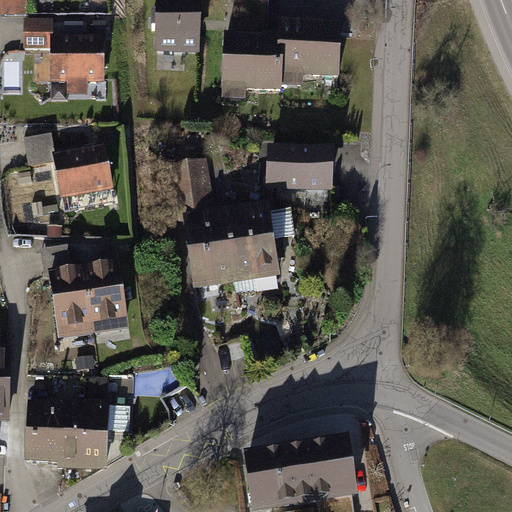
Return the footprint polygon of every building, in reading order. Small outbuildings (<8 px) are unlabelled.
[(24,0),(0,0),(0,15),(24,16),(24,0)] [(196,0),(153,0),(152,57),(195,58),(196,0)] [(54,87),(70,87),(71,101),(90,101),(90,86),(106,86),(106,46),(51,46),(51,26),(25,26),(25,55),(54,55),(54,87)] [(221,37),(219,95),(277,97),(278,80),(336,83),(338,29),(277,26),(276,40),(221,37)] [(55,169),(62,203),(117,193),(108,147),(55,157),(51,134),(25,139),(31,173),(55,169)] [(329,152),(261,149),(259,195),(327,198),(329,152)] [(207,165),(171,170),(179,225),(215,219),(207,165)] [(179,225),(193,303),(280,288),(266,210),(215,219),(179,225)] [(294,211),(277,213),(281,238),(298,236),(294,211)] [(95,340),(130,335),(120,271),(85,276),(95,340)] [(61,345),(95,340),(85,276),(50,282),(61,345)] [(253,326),(262,359),(287,352),(279,319),(253,326)] [(0,350),(0,412),(9,413),(10,350),(0,350)] [(31,401),(28,455),(109,459),(111,404),(31,401)] [(245,452),(253,511),(268,511),(364,500),(356,438),(245,452)]
